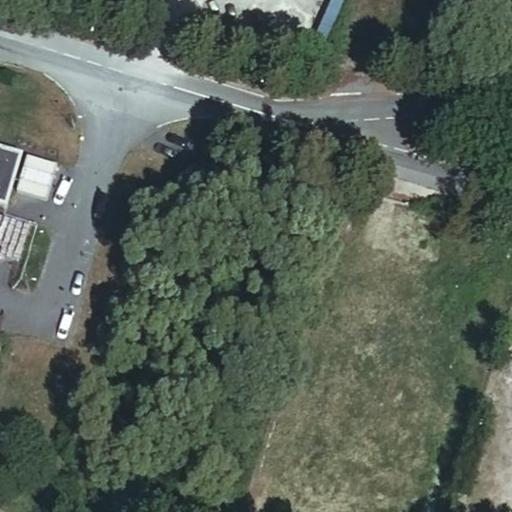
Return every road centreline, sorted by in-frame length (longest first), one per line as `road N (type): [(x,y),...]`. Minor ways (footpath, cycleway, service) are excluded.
road 1 (unclassified): [(298,125),(0,38)]
road 2 (unclassified): [(511,203),(298,125)]
road 3 (unclassified): [(298,125),(511,103)]
